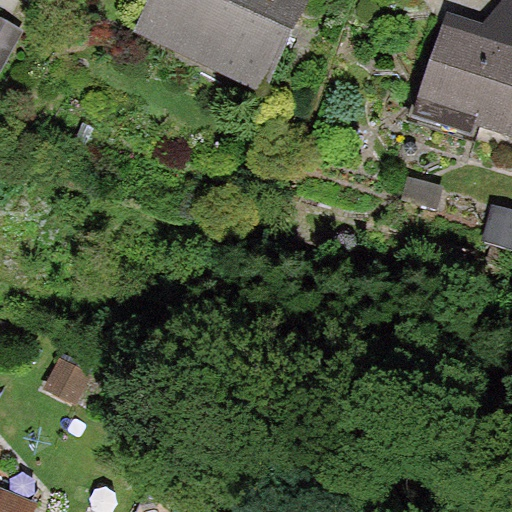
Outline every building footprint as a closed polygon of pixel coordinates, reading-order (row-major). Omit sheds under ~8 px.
[(155,0),(136,43),(279,108),(328,0),(155,0)] [(491,32),(451,19),(418,125),(480,144),(483,136),(511,146),(511,6),(509,5),(491,32)] [(0,82),(25,43),(0,27),(0,82)] [(511,218),(493,214),(485,252),(511,258),(511,218)] [(92,380),(59,364),(43,396),(77,412),(92,380)] [(0,511),(43,511),(45,509),(0,490),(0,451),(4,441),(0,439),(0,511)]
